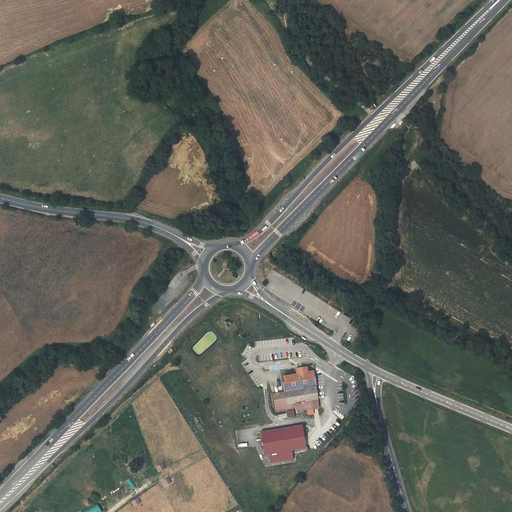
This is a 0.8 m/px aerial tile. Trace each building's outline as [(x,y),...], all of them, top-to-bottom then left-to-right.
[(318,388),(314,372),(309,374),(308,370),(302,371),(296,372),(297,376),(284,379),(285,384),(283,385),(285,395),(274,397),(277,415),(298,411),(299,414),(306,413),(315,411),(313,402),(320,401),(317,388),(318,388)] [(315,411),(322,410),(320,401),(313,402),(315,411)] [(296,412),(289,414),(290,421),(297,419),(296,412)] [(304,428),(264,436),(268,458),(275,457),(277,456),(293,453),(296,452),(309,450),(304,428)] [(293,453),(277,456),(279,465),(294,462),(293,453)] [(155,466),(158,472),(165,468),(162,463),(155,466)] [(165,486),(172,481),(168,476),(161,480),(165,486)] [(135,506),(142,501),(138,496),(131,501),(135,506)] [(100,511),(94,503),(80,511),(100,511)]
